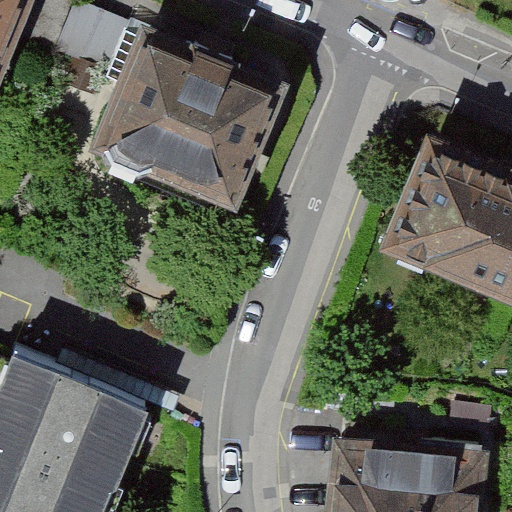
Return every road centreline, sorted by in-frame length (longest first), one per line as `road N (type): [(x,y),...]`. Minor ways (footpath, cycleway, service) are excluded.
road 1 (residential): [(385,41),(285,298),(257,404),(259,511)]
road 2 (residential): [(385,41),(511,91)]
